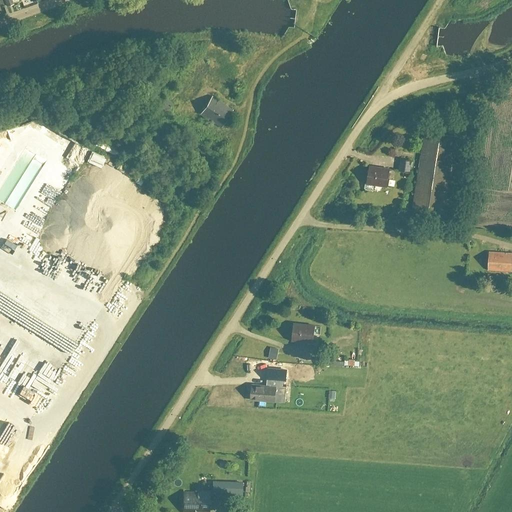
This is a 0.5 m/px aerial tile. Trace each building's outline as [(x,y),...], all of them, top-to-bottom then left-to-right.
[(221,128),(233,111),(212,97),(200,115),(221,128)] [(169,111),(173,104),(164,98),(152,116),(163,124),(168,117),(165,116),(169,111)] [(424,132),(410,222),(442,227),(454,152),(455,146),(456,137),(424,132)] [(465,152),(464,158),(478,160),(478,154),(465,152)] [(409,174),(411,161),(400,160),(398,172),(409,174)] [(0,177),(0,199),(19,211),(45,168),(37,164),(35,168),(23,161),(10,182),(2,177),(3,174),(2,174),(0,177)] [(366,191),(371,192),(373,191),(374,186),(386,188),(389,170),(369,167),(369,170),(367,171),(367,174),(368,176),(367,183),(365,184),(364,189),(366,191)] [(54,187),(50,191),(60,200),(71,188),(60,178),(58,180),(55,178),(50,183),(54,187)] [(60,242),(67,230),(55,224),(61,213),(56,210),(43,232),(60,242)] [(511,273),(511,267),(511,254),(489,253),(488,271),(511,273)] [(312,344),(314,327),(293,324),(291,341),(312,344)] [(270,348),(268,359),(276,361),(277,356),(279,350),(270,348)] [(324,353),(323,366),(334,366),(335,354),(324,353)] [(285,381),(286,371),(267,370),(266,387),(251,386),(250,400),(274,402),(275,388),(282,388),(283,381),(285,381)] [(43,421),(50,404),(39,399),(32,417),(43,421)] [(8,426),(0,426),(0,439),(8,439),(8,426)] [(198,491),(197,494),(184,493),(182,511),(192,511),(193,511),(199,511),(208,511),(209,499),(220,499),(220,497),(241,498),(242,484),(213,483),(212,492),(198,491)]
